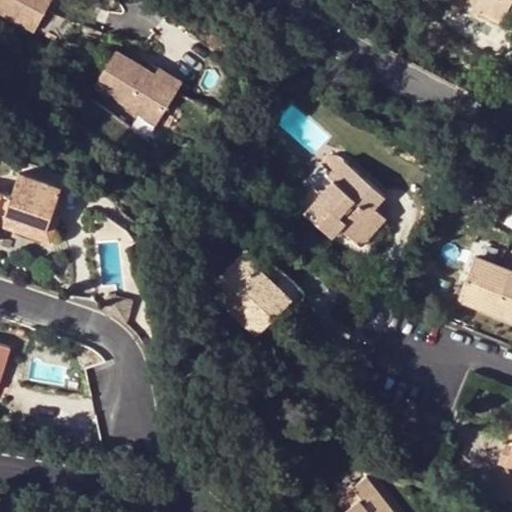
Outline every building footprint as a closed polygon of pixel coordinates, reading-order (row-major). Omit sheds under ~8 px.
[(0,0),(0,9),(31,26),(44,0),(0,0)] [(465,0),(483,9),(503,20),(508,10),(511,0),(446,0),(461,8),(464,0),(465,0)] [(483,9),(465,0),(464,0),(461,8),(480,17),(483,9)] [(95,84),(158,120),(179,83),(155,70),(117,47),(95,84)] [(155,70),(179,83),(183,77),(159,63),(155,70)] [(331,176),(343,188),(314,220),(328,233),(336,224),(345,232),(355,242),(382,215),(376,210),(386,197),(345,161),(331,176)] [(325,166),(318,173),(327,181),(333,173),(325,166)] [(0,212),(49,229),(54,215),(64,189),(22,174),(14,197),(0,192),(0,212)] [(306,213),(314,220),(343,188),(335,182),(306,213)] [(64,218),(54,215),(49,229),(0,212),(0,228),(54,246),(64,218)] [(362,248),(388,221),(382,215),(355,242),(362,248)] [(345,232),(336,224),(328,233),(337,240),(345,232)] [(248,250),(209,290),(257,336),(271,322),(278,328),(300,305),(301,302),(302,298),(302,294),(301,290),(292,298),(261,269),(264,266),(259,261),(248,250)] [(511,272),(477,258),(460,299),(511,318),(511,272)] [(292,298),(301,290),(300,287),(298,284),(275,264),(271,262),(268,261),(263,260),(259,261),(264,266),(261,269),(292,298)] [(112,314),(119,318),(126,323),(137,302),(107,294),(101,308),(104,310),(112,314)] [(294,351),(309,365),(346,353),(315,330),(294,351)] [(0,381),(11,347),(0,343),(0,381)] [(133,445),(116,450),(122,470),(139,464),(133,445)] [(511,451),(511,455),(504,452),(491,483),(511,492),(511,451)] [(343,511),(391,511),(366,479),(354,488),(352,486),(334,499),(343,511)]
